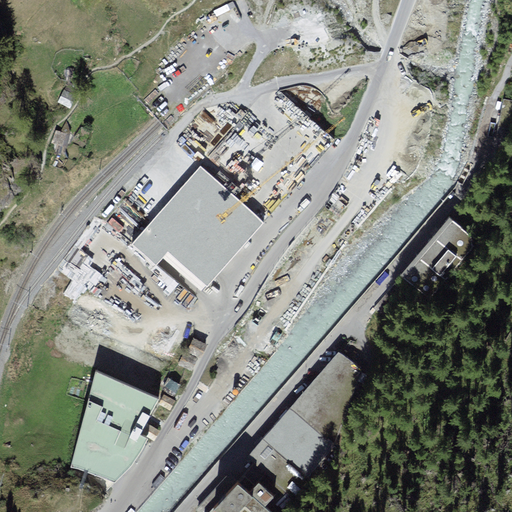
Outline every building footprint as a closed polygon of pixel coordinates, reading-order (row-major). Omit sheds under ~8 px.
[(57,102),(70,108),(76,95),(64,89),(57,102)] [(264,97),(200,165),(263,221),(335,138),(280,90),(264,97)] [(56,130),(51,143),(67,148),(71,134),(65,122),(60,131),(56,130)] [(263,221),(200,165),(132,243),(156,263),(168,250),(208,285),(263,221)] [(389,166),(381,177),(393,184),(400,173),(389,166)] [(448,219),(399,275),(427,301),(472,251),(469,235),(448,219)] [(70,466),(115,481),(131,464),(142,447),(147,436),(140,433),(158,397),(95,369),(70,466)] [(272,429),(248,457),(285,489),(309,460),(272,429)] [(267,511),(236,482),(210,509),(213,511),(238,511),(242,508),(246,511),(267,511)]
